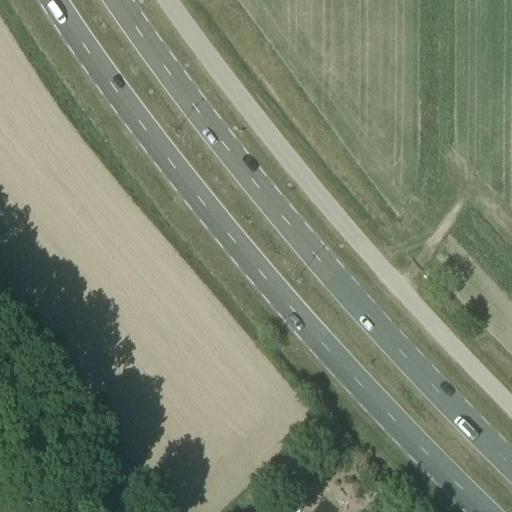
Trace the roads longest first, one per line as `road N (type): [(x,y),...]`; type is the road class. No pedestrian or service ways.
road 1 (primary): [(52,0),(128,111),(254,268),(484,511)]
road 2 (primary): [(511,466),(261,194),(115,0)]
road 3 (unclassified): [(511,407),(269,138),(165,0)]
road 4 (residential): [(95,511),(0,401)]
